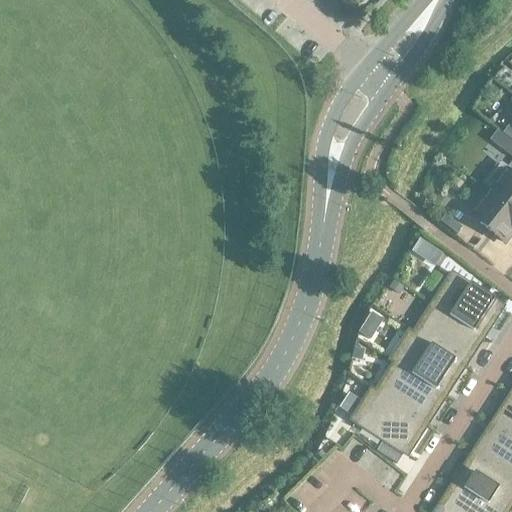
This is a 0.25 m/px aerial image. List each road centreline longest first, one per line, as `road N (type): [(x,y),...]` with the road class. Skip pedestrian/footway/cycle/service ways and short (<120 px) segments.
road 1 (tertiary): [(151,511),(274,369),(318,259),(325,207)]
road 2 (residential): [(511,341),(402,511)]
road 3 (tertiary): [(362,71),(324,134),(325,207)]
road 4 (tertiary): [(325,207),(384,91)]
